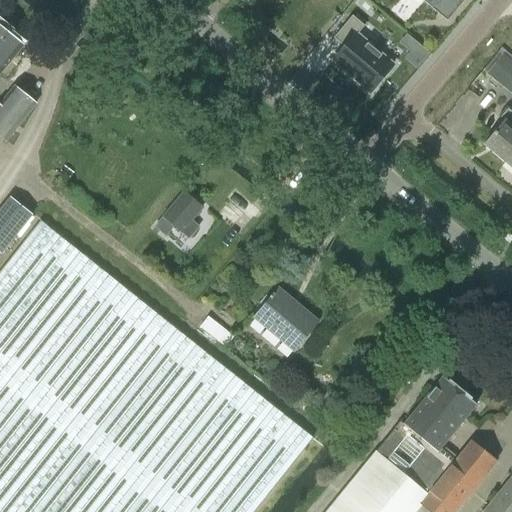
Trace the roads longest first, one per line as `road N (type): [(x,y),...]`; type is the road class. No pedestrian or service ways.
road 1 (residential): [(365,163),(169,0)]
road 2 (unknown): [(94,0),(0,184)]
road 3 (residential): [(511,286),(365,163)]
road 4 (residential): [(406,115),(504,0)]
road 5 (residential): [(511,201),(406,115)]
